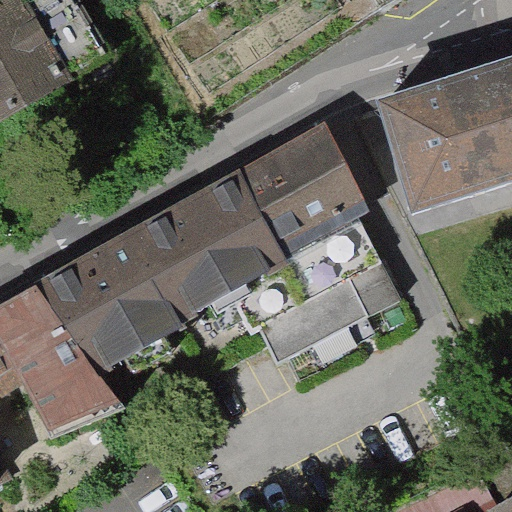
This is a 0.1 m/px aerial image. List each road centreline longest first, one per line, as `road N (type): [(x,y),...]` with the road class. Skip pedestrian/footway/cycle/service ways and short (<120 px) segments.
road 1 (residential): [(0,287),(381,65)]
road 2 (residential): [(381,65),(511,28)]
